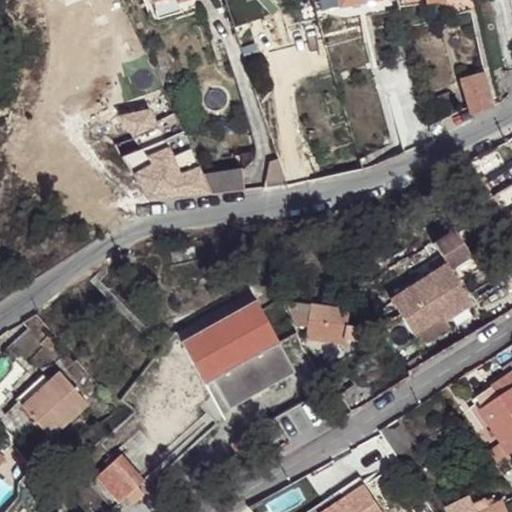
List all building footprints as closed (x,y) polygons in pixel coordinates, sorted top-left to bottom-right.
[(145,0),(137,0),(145,26),(147,27),(150,29),(153,30),(195,15),(191,3),(173,9),(170,1),(148,8),(145,0)] [(190,0),(145,0),(148,8),(170,1),(173,9),(191,3),(190,0)] [(332,0),(337,24),(365,19),(362,5),(375,3),(374,0),(332,0)] [(435,0),(420,0),(422,9),(437,6),(436,0),(435,0)] [(451,32),(442,34),(444,41),(453,38),(451,32)] [(465,117),(487,112),(477,79),(473,80),(457,85),(465,117)] [(145,205),(206,200),(197,180),(186,154),(168,162),(145,114),(112,117),(137,155),(119,164),(145,205)] [(511,169),(480,189),(511,240),(511,169)] [(237,174),(197,180),(206,200),(240,195),(237,174)] [(356,235),(347,211),(326,218),(335,243),(356,235)] [(383,307),(405,342),(436,322),(439,326),(465,309),(443,275),(464,262),(447,236),(426,249),(440,270),(383,307)] [(289,325),(304,325),(301,343),(339,348),(340,342),(355,345),(356,331),(342,329),(344,314),(305,308),(278,307),(289,325)] [(227,414),(291,377),(255,312),(182,354),(204,391),(211,387),(227,414)] [(436,322),(405,342),(415,357),(446,337),(439,326),(436,322)] [(44,387),(17,411),(45,441),(82,407),(56,377),(44,387)] [(511,383),(508,378),(467,405),(503,459),(511,452),(511,383)] [(10,404),(17,411),(44,387),(38,379),(10,404)] [(349,390),(335,398),(342,411),(356,402),(349,390)] [(373,435),(375,439),(391,461),(408,450),(392,423),(373,435)] [(246,434),(225,449),(232,459),(253,444),(246,434)] [(116,457),(92,480),(115,507),(122,500),(133,490),(140,483),(116,457)] [(25,481),(16,491),(31,504),(40,493),(25,481)] [(133,490),(122,500),(128,508),(139,497),(133,490)] [(373,511),(359,490),(340,503),(326,511),(373,511)] [(335,494),(308,511),(326,511),(340,503),(335,494)] [(465,501),(443,511),(500,511),(497,505),(484,511),(481,503),(469,508),(465,501)]
